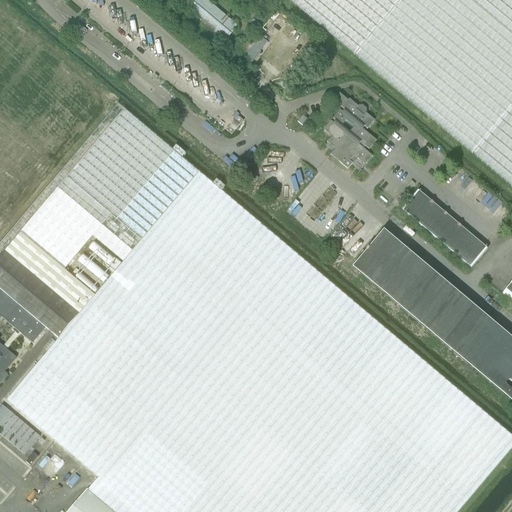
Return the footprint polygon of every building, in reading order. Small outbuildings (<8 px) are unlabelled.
[(173,0),(185,9),(192,0),(173,0)] [(195,0),(187,11),(225,43),(238,27),(205,0),(195,0)] [(252,20),(268,4),(263,0),(261,0),(247,15),(252,20)] [(511,0),(287,0),(355,56),(511,188),(511,0)] [(88,491),(113,511),(457,511),(511,447),(511,437),(197,172),(124,111),(0,6),(0,257),(20,233),(64,270),(92,236),(123,263),(95,296),(58,340),(7,401),(98,478),(88,491)] [(266,32),(279,15),(276,12),(262,29),(266,32)] [(87,31),(78,23),(73,28),(83,36),(87,31)] [(249,58),(265,35),(259,31),(257,34),(251,42),(247,39),(239,51),(246,56),(249,58)] [(286,79),(281,84),(288,90),(293,85),(286,79)] [(334,120),(336,122),(334,125),(332,123),(324,132),(331,138),(327,143),(335,149),(330,155),(347,170),(352,163),(353,164),(357,159),(360,162),(365,166),(372,157),(363,149),(365,147),(369,150),(376,142),(371,138),(363,130),(365,128),(368,131),(376,121),(351,100),(349,102),(340,94),(333,101),(343,109),(343,110),(345,112),(343,114),(341,112),(334,120)] [(297,122),(305,128),(310,122),(302,116),(297,122)] [(238,117),(235,121),(240,125),(243,122),(238,117)] [(226,130),(232,135),(235,131),(229,127),(227,129),(226,130)] [(254,183),(258,178),(250,171),(246,176),(254,183)] [(280,206),(283,202),(265,187),(261,190),(280,206)] [(472,270),(488,250),(420,193),(403,212),(472,270)] [(511,340),(385,232),(353,269),(511,403),(511,340)] [(46,329),(58,340),(95,296),(64,270),(20,233),(0,257),(0,319),(1,318),(14,328),(12,330),(15,333),(3,347),(0,344),(0,383),(7,375),(4,373),(16,358),(7,350),(20,334),(33,344),(46,329)] [(0,421),(0,435),(24,456),(40,437),(9,411),(0,421)] [(30,466),(38,456),(34,453),(32,455),(26,462),(30,466)] [(113,511),(88,491),(87,490),(68,511),(113,511)]
